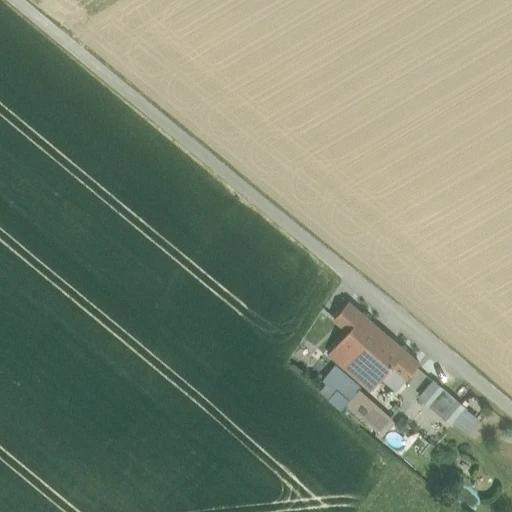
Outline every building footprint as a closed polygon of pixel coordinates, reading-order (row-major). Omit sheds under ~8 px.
[(335,318),(348,302),(337,292),(324,308),(335,318)] [(419,364),(348,302),(335,318),(349,330),(340,340),(328,354),(370,390),(382,377),(391,367),(406,379),(419,364)] [(349,330),(335,318),(326,328),(340,340),(349,330)] [(357,385),(335,365),(324,380),(346,399),(349,397),(365,411),(363,412),(373,420),(375,418),(383,424),(388,417),(359,392),(357,395),(352,391),(357,385)] [(396,389),(406,379),(391,367),(382,377),(396,389)] [(467,432),(479,414),(428,378),(415,397),(467,432)]
